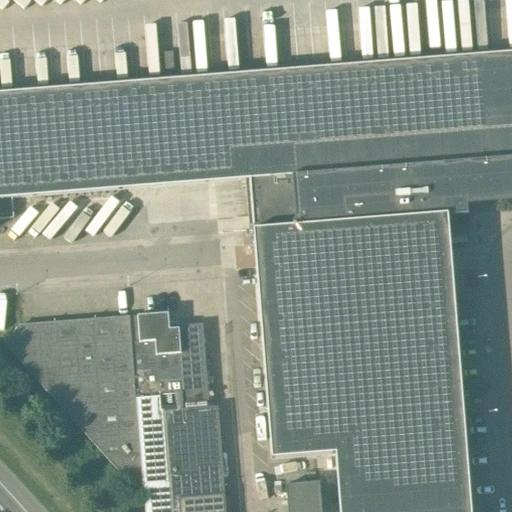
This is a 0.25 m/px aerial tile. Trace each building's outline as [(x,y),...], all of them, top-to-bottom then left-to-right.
[(0,200),(111,192),(283,178),(306,177),(307,177),(443,166),(511,160),(511,16),(0,56),(0,200)] [(316,303),(452,293),(447,217),(466,215),(465,205),(511,201),(511,160),(443,166),(307,177),(306,177),(283,178),(249,181),(253,231),(310,226),(311,232),(311,236),(290,238),(286,242),(287,256),(292,260),(313,258),(314,273),(314,278),(316,303)] [(468,511),(468,499),(452,293),(316,303),(314,278),(314,273),(313,258),(292,260),(287,256),(286,242),(290,238),(311,236),(311,232),(310,226),(253,231),(271,459),(328,455),(332,511),(468,511)] [(128,317),(142,487),(143,511),(225,511),(217,407),(209,408),(202,325),(178,327),(178,323),(168,324),(168,314),(128,317)] [(21,325),(2,343),(131,488),(142,487),(128,317),(21,325)] [(286,486),(287,511),(321,511),(319,484),(286,486)]
